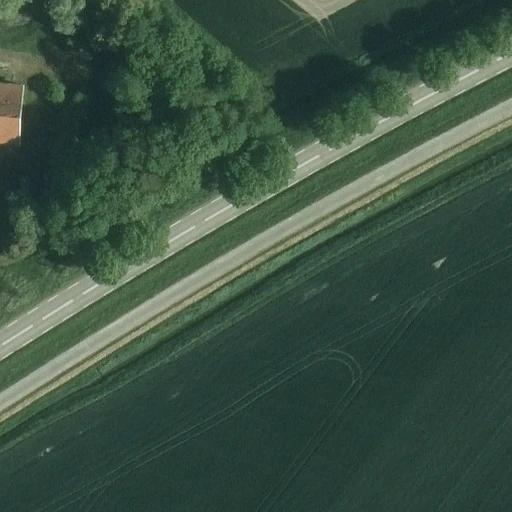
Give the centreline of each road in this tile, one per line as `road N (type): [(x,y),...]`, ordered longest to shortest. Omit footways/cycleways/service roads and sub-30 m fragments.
road 1 (unclassified): [(0,401),(233,256),(511,107)]
road 2 (tertiary): [(0,346),(358,132),(511,52)]
